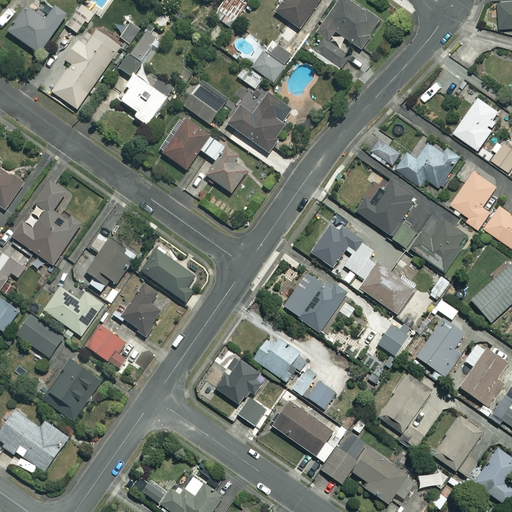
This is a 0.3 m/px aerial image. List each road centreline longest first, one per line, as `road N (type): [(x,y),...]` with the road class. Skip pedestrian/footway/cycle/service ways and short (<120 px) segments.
road 1 (residential): [(448,7),(321,157),(245,266)]
road 2 (residential): [(0,93),(245,266)]
road 3 (residential): [(153,398),(317,511)]
road 4 (residential): [(245,266),(153,398)]
road 5 (residential): [(153,398),(74,511)]
